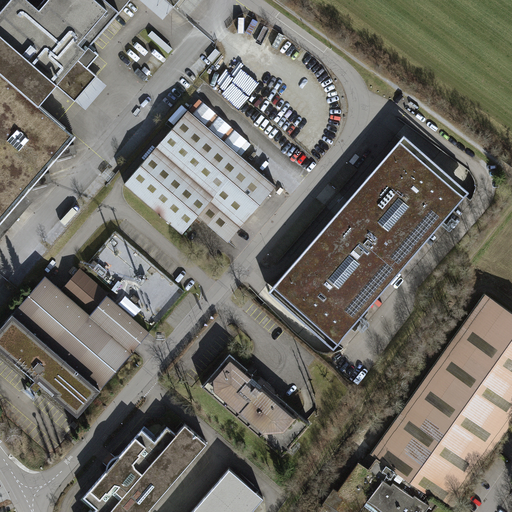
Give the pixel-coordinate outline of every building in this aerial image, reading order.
[(0,71),(41,107),(58,86),(76,101),(97,76),(88,68),(100,55),(91,47),(131,0),(141,0),(164,19),(180,0),(11,0),(0,13),(0,71)] [(0,224),(75,136),(41,107),(0,71),(0,224)] [(188,110),(124,184),(182,234),(198,216),(228,241),(276,186),(188,110)] [(408,141),(274,293),(333,345),(471,197),(408,141)] [(46,275),(0,326),(0,347),(77,416),(151,332),(79,269),(61,289),(46,275)] [(459,504),(511,425),(511,320),(481,300),(371,461),(390,473),(366,509),(370,511),(429,511),(430,511),(401,493),(405,487),(412,491),(420,478),(459,504)] [(295,415),(242,368),(222,390),(276,438),(295,415)] [(148,511),(213,443),(189,421),(162,449),(149,437),(90,501),(102,511),(148,511)] [(251,511),(264,498),(229,468),(191,511),(251,511)]
